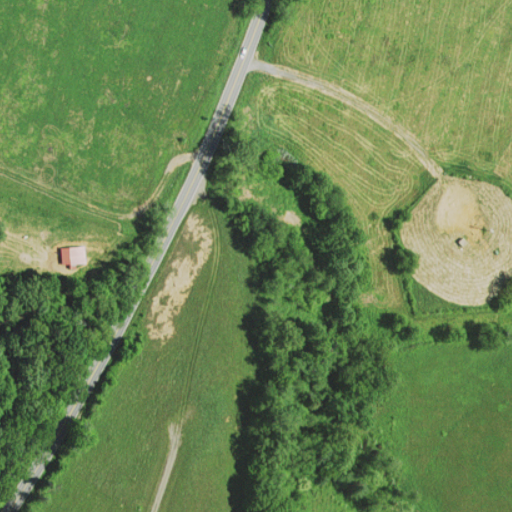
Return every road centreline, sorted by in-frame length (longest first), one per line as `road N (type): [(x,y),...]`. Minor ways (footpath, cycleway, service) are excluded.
road 1 (secondary): [(7,511),(155,257),(267,0)]
road 2 (residential): [(204,154),(176,160),(80,282),(0,330)]
